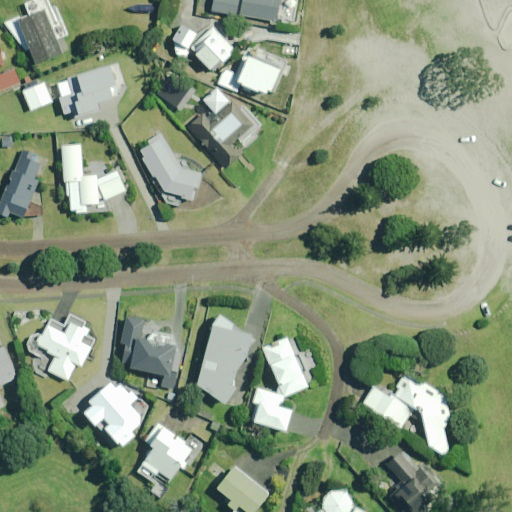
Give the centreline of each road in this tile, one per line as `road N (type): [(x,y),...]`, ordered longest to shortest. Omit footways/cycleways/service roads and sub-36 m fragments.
road 1 (residential): [(237,237),(317,214),(384,136),(433,143),(474,178),(493,228),(493,255),(486,282),(460,301),(416,308),(330,273),(262,269)]
road 2 (residential): [(239,268),(0,285)]
road 3 (residential): [(0,247),(237,237)]
road 4 (residential): [(326,431),(338,387),(334,337),(262,269)]
